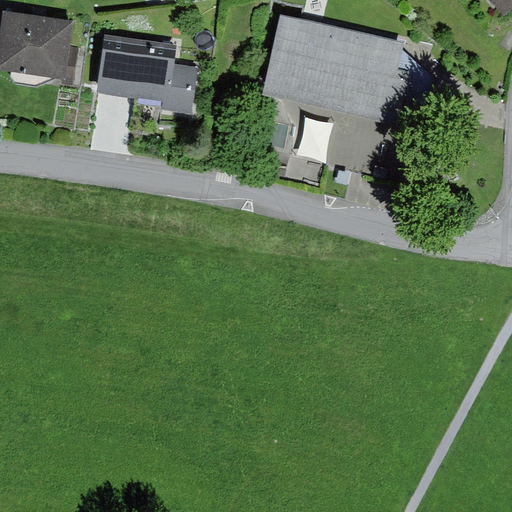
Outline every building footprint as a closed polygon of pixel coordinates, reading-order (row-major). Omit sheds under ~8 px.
[(511,0),(491,0),(508,16),(511,10),(511,0)] [(73,23),(3,13),(0,35),(0,70),(65,80),(64,84),(74,85),(79,48),(70,47),(73,23)] [(404,43),(279,15),(260,96),(399,128),(403,111),(411,75),(397,71),(402,50),(404,43)] [(177,47),(106,38),(99,94),(161,102),(160,111),(192,115),(198,69),(175,65),(177,47)] [(430,76),(402,50),(397,71),(411,75),(403,111),(424,117),(430,76)] [(331,155),(340,117),(313,111),(304,148),(331,155)]
